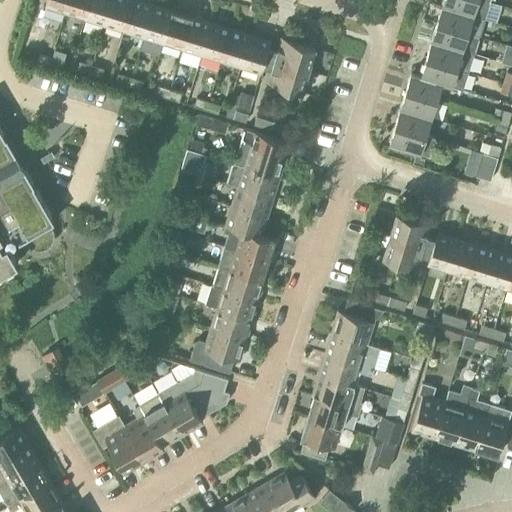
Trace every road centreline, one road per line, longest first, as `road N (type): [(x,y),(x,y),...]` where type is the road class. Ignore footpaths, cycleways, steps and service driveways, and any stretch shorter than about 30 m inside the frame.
road 1 (residential): [(114,511),(246,431),(348,161)]
road 2 (residential): [(78,199),(103,123),(17,93),(0,78)]
road 3 (residential): [(511,212),(348,161)]
road 4 (residential): [(348,161),(391,18)]
